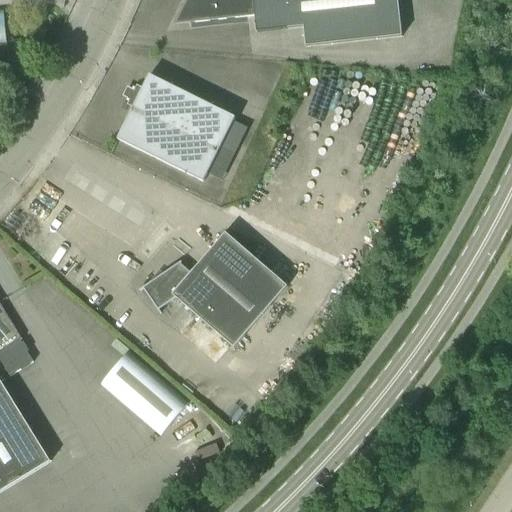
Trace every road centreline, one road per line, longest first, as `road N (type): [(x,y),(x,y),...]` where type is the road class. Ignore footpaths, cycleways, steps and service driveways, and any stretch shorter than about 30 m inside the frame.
road 1 (secondary): [(276,511),(414,353),(480,251),(511,182)]
road 2 (residential): [(0,181),(34,138),(109,0)]
